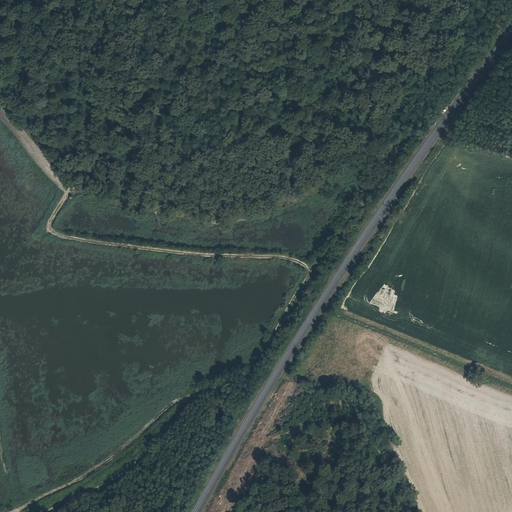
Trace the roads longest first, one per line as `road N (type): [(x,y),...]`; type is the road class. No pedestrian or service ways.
road 1 (track): [(46,511),(140,458),(187,401),(258,371),(305,283),(384,175)]
road 2 (track): [(58,0),(117,84),(158,111),(384,175)]
